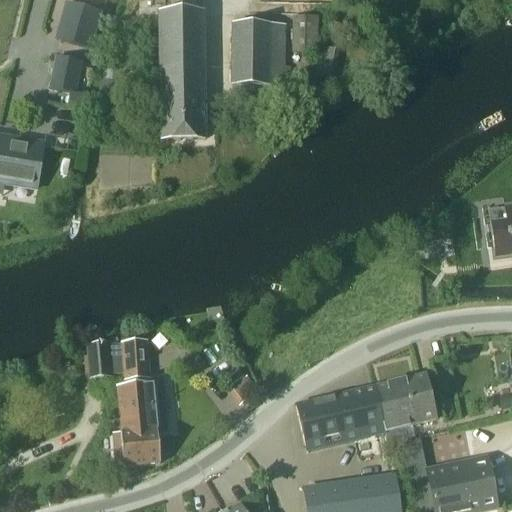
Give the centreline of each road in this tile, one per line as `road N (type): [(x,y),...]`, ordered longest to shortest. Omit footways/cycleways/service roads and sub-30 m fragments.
road 1 (tertiary): [(278,407),(333,366),(402,334),(511,317)]
road 2 (tertiary): [(84,511),(175,481),(278,407)]
